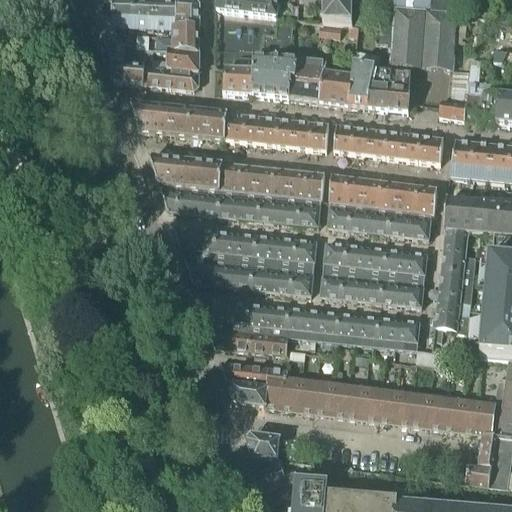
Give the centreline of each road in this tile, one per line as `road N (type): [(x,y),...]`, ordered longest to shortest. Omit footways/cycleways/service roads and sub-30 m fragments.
road 1 (residential): [(251,511),(126,156),(58,0)]
road 2 (residential): [(511,140),(390,127)]
